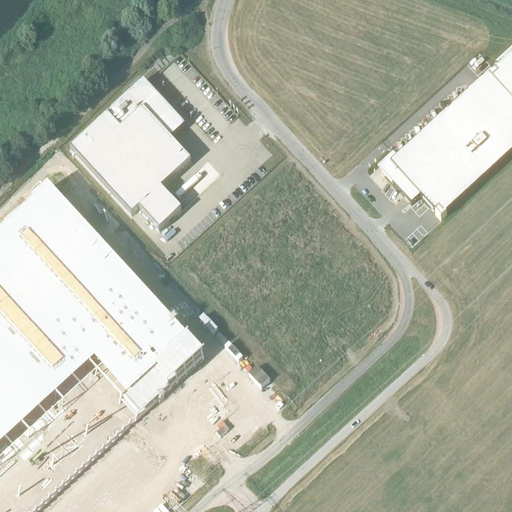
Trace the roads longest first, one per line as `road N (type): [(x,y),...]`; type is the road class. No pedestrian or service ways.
road 1 (tertiary): [(264,511),(438,347),(442,307),(400,263)]
road 2 (tertiary): [(225,0),(219,57),(237,87),(400,263)]
road 3 (tertiary): [(400,263),(404,322),(390,344),(225,486)]
